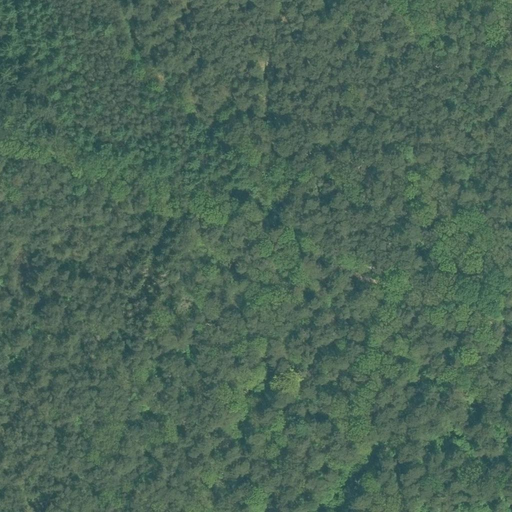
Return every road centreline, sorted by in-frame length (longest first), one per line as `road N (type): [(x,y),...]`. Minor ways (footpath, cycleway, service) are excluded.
road 1 (track): [(511,339),(131,189),(0,151)]
road 2 (track): [(299,256),(277,125),(270,0)]
